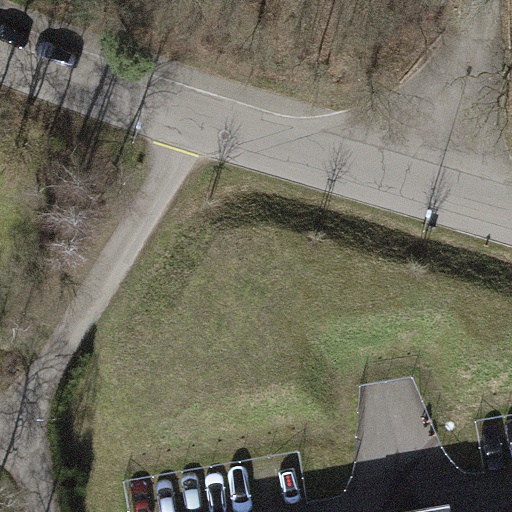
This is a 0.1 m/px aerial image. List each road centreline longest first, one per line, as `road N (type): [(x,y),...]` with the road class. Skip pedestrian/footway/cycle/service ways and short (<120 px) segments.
road 1 (residential): [(511,215),(0,49)]
road 2 (track): [(481,0),(475,84),(432,191)]
